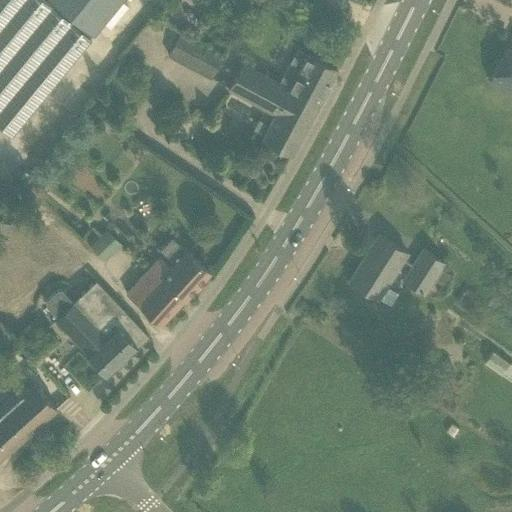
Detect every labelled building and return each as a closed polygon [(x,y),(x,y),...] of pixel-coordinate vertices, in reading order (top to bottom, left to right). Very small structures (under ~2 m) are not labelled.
[(0,0),(0,116),(18,131),(122,0),(0,0)] [(181,30),(178,36),(167,55),(210,78),(224,52),(181,30)] [(488,80),(506,90),(511,92),(511,49),(507,46),(488,80)] [(241,63),(238,69),(229,87),(276,112),(263,137),(292,153),(292,151),(314,109),(337,68),(297,47),(279,83),(241,63)] [(178,130),(183,123),(182,118),(178,116),(172,117),(168,125),(170,129),(174,131),(178,130)] [(43,193),(44,181),(36,181),(35,192),(43,193)] [(89,245),(104,261),(121,245),(107,229),(89,245)] [(349,279),(366,290),(379,299),(380,297),(391,305),(398,292),(388,285),(408,253),(378,234),(349,279)] [(160,324),(161,324),(209,271),(172,235),(160,248),(175,261),(171,265),(161,256),(127,292),(160,324)] [(451,276),(441,269),(445,262),(423,248),(403,280),(424,294),(434,280),(444,287),(451,276)] [(95,280),(72,301),(62,290),(57,290),(46,300),(46,306),(56,316),(54,318),(107,374),(137,346),(136,346),(148,335),(95,280)] [(466,289),(457,303),(471,312),(474,308),(469,304),(475,295),(466,289)] [(39,361),(58,345),(35,317),(16,333),(39,361)] [(0,357),(18,341),(0,321),(0,357)] [(483,360),(509,375),(511,369),(511,363),(489,350),(483,360)] [(452,369),(452,363),(447,359),(440,360),(437,365),(439,371),(443,374),(450,373),(452,369)] [(34,382),(0,412),(0,435),(11,447),(56,407),(34,382)] [(458,428),(450,424),(445,432),(453,436),(458,428)] [(0,457),(11,447),(0,435),(0,457)]
